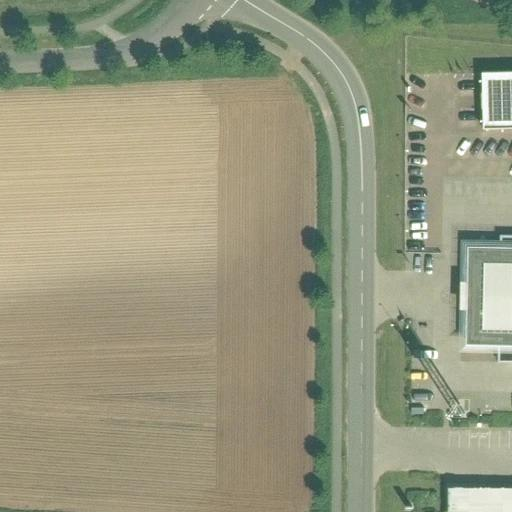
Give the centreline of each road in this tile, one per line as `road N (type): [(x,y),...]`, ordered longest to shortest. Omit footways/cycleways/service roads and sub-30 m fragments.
road 1 (unclassified): [(360,511),(355,103),(328,57),(245,0)]
road 2 (unclassified): [(196,0),(134,52),(0,63)]
